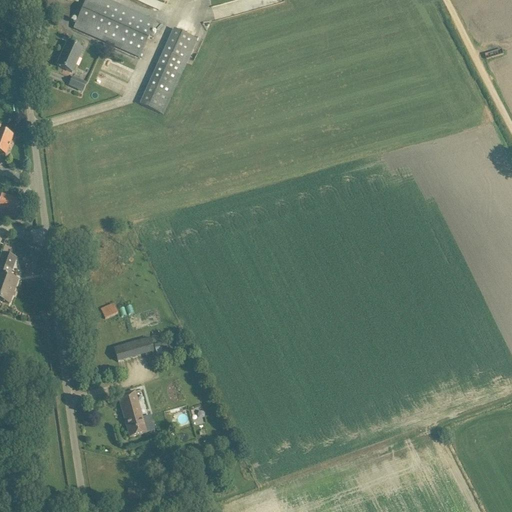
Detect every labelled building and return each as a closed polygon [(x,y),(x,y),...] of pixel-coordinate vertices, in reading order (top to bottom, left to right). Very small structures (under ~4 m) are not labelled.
[(86,0),(74,29),(139,58),(155,22),(106,0),(86,0)] [(174,30),(158,66),(140,106),(165,117),(199,41),(174,30)] [(57,66),(61,68),(72,73),(82,50),(67,43),(57,66)] [(70,86),(82,91),(86,84),(73,78),(70,86)] [(0,154),(5,156),(12,137),(0,132),(0,154)] [(3,215),(8,217),(17,220),(23,203),(2,195),(0,201),(0,220),(0,221),(3,215)] [(0,301),(9,304),(17,281),(9,278),(11,272),(15,259),(2,254),(0,260),(0,301)] [(105,320),(118,313),(113,305),(101,311),(105,320)] [(149,337),(112,347),(116,362),(153,353),(149,337)] [(147,433),(136,392),(117,397),(129,438),(147,433)] [(128,498),(141,497),(140,487),(127,489),(128,498)]
